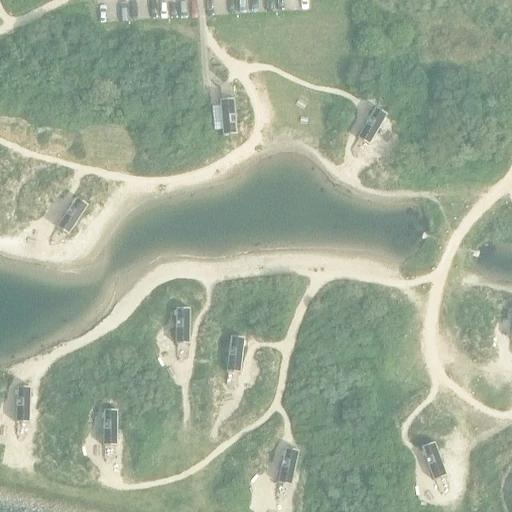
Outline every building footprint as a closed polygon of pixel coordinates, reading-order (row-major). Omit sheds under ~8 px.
[(232,99),(218,100),(222,136),(236,135),(232,99)] [(374,108),(356,138),(368,145),(386,115),(374,108)] [(75,198),(56,226),(66,233),(86,205),(75,198)] [(188,308),(174,308),(175,313),(174,329),(174,342),(187,342),(188,313),(188,308)] [(226,368),(225,371),(238,372),(241,343),(242,338),(229,336),(229,340),(226,368)] [(15,387),(14,421),(16,421),(28,421),(28,400),(29,387),(15,387)] [(102,428),(101,445),(115,445),(115,425),(116,410),(102,410),(102,428)] [(432,443),(420,447),(432,480),(444,476),(432,443)] [(283,448),(275,482),(289,485),(297,451),(283,448)]
